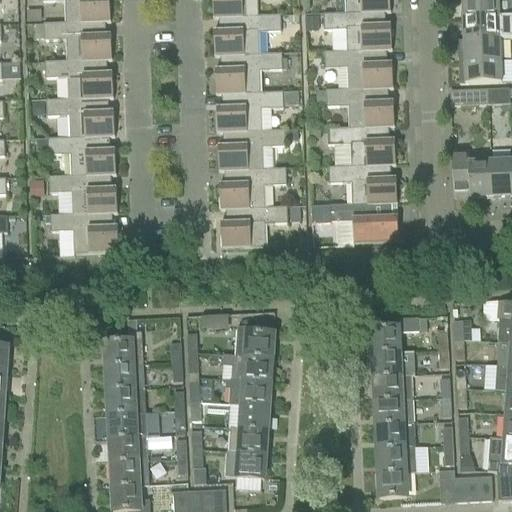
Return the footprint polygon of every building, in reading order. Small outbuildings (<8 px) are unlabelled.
[(42,0),(42,5),(65,4),(66,26),(66,27),(99,26),(105,25),(110,25),(109,0),(42,0)] [(212,0),(213,21),(218,21),(225,21),(258,20),(258,19),(257,0),(212,0)] [(334,0),(335,17),(346,17),(378,16),(385,15),(390,15),(389,0),(334,0)] [(511,0),(485,0),(462,1),(463,23),(511,20),(511,0)] [(335,17),(323,18),(324,34),(346,33),(347,55),(380,54),(386,54),(391,54),(391,28),(385,28),(379,28),(378,16),(346,17),(335,17)] [(219,34),(214,34),(215,60),(220,59),(226,59),(259,58),(259,36),(281,35),(280,19),(258,20),(225,21),(225,34),(219,34)] [(511,20),(463,23),(464,44),(500,43),(511,42),(511,41),(511,21),(511,20)] [(318,21),(306,22),(306,34),(318,33),(318,21)] [(66,27),(43,27),(43,28),(44,42),(44,44),(66,43),(67,64),(67,65),(100,64),(106,64),(112,63),(111,38),(106,38),(99,38),(99,26),(66,27)] [(43,28),(36,29),(36,42),(44,42),(43,28)] [(458,60),(464,60),(464,66),(500,64),(500,43),(464,44),(458,44),(458,60)] [(347,55),(324,56),(325,72),(336,72),(337,94),(348,94),(381,92),(388,92),(393,92),(392,66),(387,66),(380,67),(380,54),(347,55)] [(220,72),(215,72),(216,98),(221,98),(228,98),(261,97),(261,96),(260,74),(282,73),(282,72),(282,62),(282,57),(259,58),(226,59),(227,72),(220,72)] [(67,65),(45,66),(45,82),(68,81),(68,103),(101,102),(108,102),(113,102),(112,76),(107,76),(100,76),(100,64),(67,65)] [(464,66),(465,72),(459,72),(459,88),(501,87),(500,64),(464,66)] [(337,94),(326,94),(326,111),(349,110),(350,131),(350,132),(382,131),(389,131),(394,130),(393,105),(388,105),(382,105),(381,92),(348,94),(337,94)] [(488,93),(488,109),(489,109),(502,109),(510,108),(510,101),(509,92),(488,93)] [(488,109),(488,93),(450,95),(450,110),(488,109)] [(222,110),(217,111),(218,136),(223,136),(229,136),(262,135),(262,134),(261,113),(284,112),(284,109),(298,108),(298,95),(283,96),(261,97),(228,98),(228,110),(222,110)] [(325,95),(316,95),(317,107),(326,107),(325,95)] [(68,103),(46,104),(47,120),(69,120),(70,141),(70,142),(103,141),(109,140),(114,140),(113,114),(108,115),(102,115),(101,102),(68,103)] [(43,107),(31,107),(32,114),(36,119),(44,118),(43,107)] [(350,132),(327,133),(328,149),(334,149),(350,148),(351,170),(384,169),(390,169),(395,169),(395,143),(389,143),(383,143),(382,131),(350,132)] [(223,149),(218,149),(219,175),(224,175),(231,174),(264,173),(263,151),(285,150),(285,144),(297,144),(297,134),(285,134),(262,135),(229,136),(230,149),(223,149)] [(70,142),(47,143),(47,144),(48,156),(48,159),(70,158),(71,180),(104,179),(111,179),(116,178),(115,153),(110,153),(103,153),(103,141),(70,142)] [(47,144),(36,145),(36,156),(48,156),(47,144)] [(468,154),(452,155),(453,186),(454,202),(470,201),(470,202),(492,201),(490,165),(488,165),(468,166),(468,154)] [(511,164),(490,165),(492,201),(511,200),(511,164)] [(334,171),(328,171),(329,187),(351,187),(352,208),(352,209),(397,207),(396,181),(391,182),(384,182),(384,169),(351,170),(334,171)] [(224,187),(219,187),(220,213),(225,213),(232,213),(265,212),(265,211),(264,189),(287,189),(286,173),(264,173),(231,174),(231,187),(224,187)] [(71,180),(49,181),(49,197),(72,196),(73,219),(105,218),(117,218),(116,191),(111,191),(104,192),(104,179),(71,180)] [(42,184),(30,185),(31,200),(43,200),(42,184)] [(330,209),(311,210),(312,226),(330,226),(336,225),(337,251),(354,250),(354,248),(398,246),(397,220),(397,208),(397,207),(352,209),(330,209)] [(226,226),(221,226),(222,252),(266,251),(266,228),(288,227),(287,211),(265,212),(232,213),(232,225),(226,226)] [(73,219),(50,219),(51,235),(58,235),(59,235),(60,261),(74,260),(74,257),(118,256),(118,230),(106,230),(105,218),(73,219)] [(511,305),(500,304),(497,345),(511,346),(511,305)] [(371,333),(372,358),(399,356),(398,337),(419,336),(418,322),(394,324),(394,332),(371,333)] [(126,344),(104,345),(105,370),(143,368),(141,336),(136,336),(136,323),(127,324),(127,336),(126,336),(126,344)] [(469,325),(453,326),(454,342),(459,342),(459,345),(463,345),(470,344),(469,325)] [(237,331),(235,360),(271,362),(273,336),(250,335),(250,331),(237,331)] [(447,335),(438,335),(438,351),(443,351),(443,353),(448,353),(447,335)] [(186,338),(186,356),(192,355),(192,359),(197,359),(196,338),(186,338)] [(459,342),(454,342),(455,363),(455,364),(464,364),(463,345),(459,345),(459,342)] [(511,346),(497,345),(495,369),(511,370),(511,346)] [(170,348),(171,365),(176,365),(176,369),(181,369),(180,347),(170,348)] [(443,351),(438,351),(439,373),(449,372),(448,353),(443,353),(443,351)] [(192,355),(186,356),(188,377),(198,377),(197,359),(192,359),(192,355)] [(399,356),(372,358),(373,382),(411,380),(414,380),(413,356),(399,356)] [(223,359),(222,369),(233,370),(233,383),(269,386),(269,385),(271,362),(235,360),(223,359)] [(176,365),(171,365),(172,386),(182,386),(181,369),(176,369),(176,365)] [(143,368),(105,370),(106,394),(136,392),(144,392),(143,368)] [(494,393),(508,394),(511,394),(511,370),(495,369),(494,393)] [(464,374),(455,374),(456,390),(461,390),(461,392),(465,392),(464,374)] [(411,380),(373,382),(375,406),(412,404),(411,380)] [(225,384),(225,392),(229,392),(228,408),(229,408),(239,409),(268,411),(268,409),(269,386),(233,383),(230,383),(230,384),(225,384)] [(449,383),(440,383),(441,400),(446,399),(446,402),(450,401),(449,383)] [(189,387),(189,403),(194,403),(194,407),(199,407),(199,405),(200,405),(199,387),(189,387)] [(461,390),(456,390),(457,412),(466,412),(465,392),(461,392),(461,390)] [(136,392),(106,394),(108,418),(145,416),(144,392),(136,392)] [(172,396),(173,413),(178,412),(179,416),(183,416),(182,396),(172,396)] [(446,399),(441,400),(442,421),(450,421),(451,421),(450,401),(446,402),(446,399)] [(194,403),(189,403),(191,426),(201,426),(200,405),(199,405),(199,407),(194,407),(194,403)] [(412,404),(375,406),(376,430),(403,429),(413,428),(412,404)] [(239,409),(237,432),(266,434),(266,433),(268,411),(239,409)] [(178,412),(173,413),(174,435),(184,434),(183,416),(179,416),(178,412)] [(145,416),(108,418),(109,443),(138,441),(146,441),(148,441),(159,440),(157,417),(147,418),(145,418),(145,416)] [(467,422),(457,423),(458,439),(463,438),(463,441),(468,441),(467,422)] [(403,429),(376,430),(377,454),(414,453),(413,428),(403,429)] [(452,431),(443,432),(443,449),(447,448),(448,450),(452,450),(452,431)] [(230,432),(228,456),(264,459),(265,457),(266,434),(237,432),(230,432)] [(191,435),(192,452),(197,452),(197,456),(202,455),(201,435),(191,435)] [(463,438),(458,439),(459,461),(469,460),(468,441),(463,441),(463,438)] [(138,441),(109,443),(110,467),(140,465),(148,465),(146,441),(138,441)] [(487,474),(487,476),(496,476),(498,505),(511,504),(511,443),(505,443),(489,442),(487,474)] [(175,445),(176,461),(181,461),(181,465),(186,465),(185,444),(175,445)] [(447,448),(443,449),(444,470),(453,469),(452,450),(448,450),(447,448)] [(197,452),(192,452),(193,474),(203,474),(202,455),(197,456),(197,452)] [(414,453),(377,454),(378,479),(405,477),(411,477),(416,477),(414,453)] [(226,456),(225,481),(230,482),(263,484),(263,482),(264,459),(228,456),(226,456)] [(181,461),(176,461),(177,483),(187,483),(186,465),(181,465),(181,461)] [(140,465),(110,467),(111,491),(141,490),(149,489),(148,465),(140,465)] [(453,475),(439,475),(439,482),(439,483),(452,482),(454,482),(453,475)] [(405,477),(378,479),(379,503),(407,502),(405,477)] [(478,481),(465,482),(466,506),(479,505),(478,481)] [(491,481),(478,481),(479,505),(492,505),(491,481)] [(452,482),(439,483),(440,507),(453,506),(452,482)] [(454,482),(452,482),(453,506),(466,506),(465,482),(454,482)] [(141,490),(111,491),(112,511),(149,511),(149,503),(141,504),(141,490)] [(225,511),(224,494),(211,495),(212,511),(225,511)] [(187,496),(185,496),(186,511),(199,511),(198,495),(187,496)] [(212,511),(211,495),(198,495),(199,511),(212,511)] [(186,511),(185,496),(172,497),(173,511),(186,511)]
